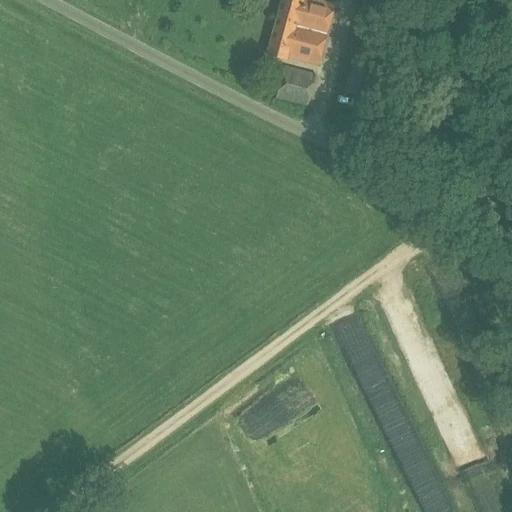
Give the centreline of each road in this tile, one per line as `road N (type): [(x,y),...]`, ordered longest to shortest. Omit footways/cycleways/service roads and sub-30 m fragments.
road 1 (unclassified): [(511,328),(461,221),(435,200),(29,0)]
road 2 (track): [(461,221),(272,341),(46,511)]
